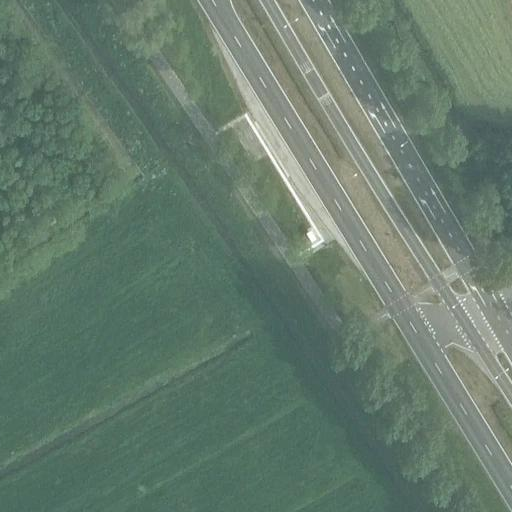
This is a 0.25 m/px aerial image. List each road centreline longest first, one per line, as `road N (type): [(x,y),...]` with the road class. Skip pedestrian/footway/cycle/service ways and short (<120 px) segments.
road 1 (primary): [(268,0),(467,328)]
road 2 (primary): [(496,311),(312,0)]
